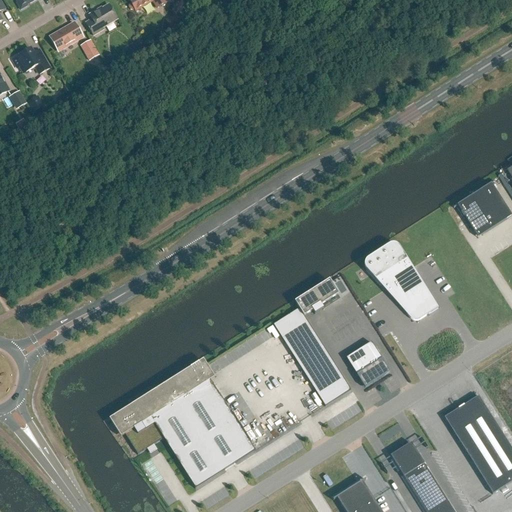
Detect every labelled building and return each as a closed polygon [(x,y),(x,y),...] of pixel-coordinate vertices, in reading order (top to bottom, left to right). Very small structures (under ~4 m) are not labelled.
[(15,0),(17,4),(20,11),(28,7),(27,6),(37,0),(15,0)] [(128,0),(131,4),(129,5),(128,8),(130,11),(133,11),(134,10),(135,12),(153,2),(157,9),(167,4),(164,0),(128,0)] [(98,13),(97,12),(89,16),(92,21),(86,25),(93,37),(103,31),(102,29),(117,20),(109,7),(98,13)] [(176,15),(165,21),(171,31),(182,25),(176,15)] [(82,38),(74,25),(50,39),(58,52),(82,38)] [(91,41),(85,44),(90,52),(85,55),(89,62),(99,56),(91,41)] [(30,50),(20,56),(20,57),(12,61),(17,69),(20,67),(24,75),(29,72),(35,68),(39,76),(50,70),(44,59),(38,62),(37,62),(30,50)] [(0,97),(8,92),(0,77),(0,97)] [(19,94),(11,99),(17,109),(25,105),(19,94)] [(26,104),(32,114),(46,106),(42,100),(41,101),(38,97),(26,104)] [(511,217),(491,184),(457,206),(475,236),(480,233),(482,236),(511,217)] [(364,264),(364,266),(364,268),(365,270),(366,271),(380,287),(386,283),(410,319),(411,320),(412,321),(414,322),(416,322),(418,322),(420,321),(438,309),(399,249),(398,247),(397,246),(395,246),(393,245),(392,245),(390,246),(389,246),(367,260),(366,261),(365,263),(364,264)] [(339,296),(329,281),(295,303),(304,317),(313,312),(315,315),(324,310),(324,309),(322,306),(339,296)] [(273,326),(325,408),(351,392),(299,310),(273,326)] [(345,360),(364,389),(390,373),(371,343),(345,360)] [(163,440),(195,490),(255,452),(210,382),(208,378),(212,376),(203,361),(109,420),(121,438),(125,436),(138,456),(163,440)] [(444,419),(492,496),(511,483),(511,450),(478,397),(444,419)] [(453,511),(411,444),(390,457),(424,511),(453,511)] [(365,480),(333,501),(333,502),(336,500),(344,511),(380,511),(362,483),(366,481),(365,480)]
